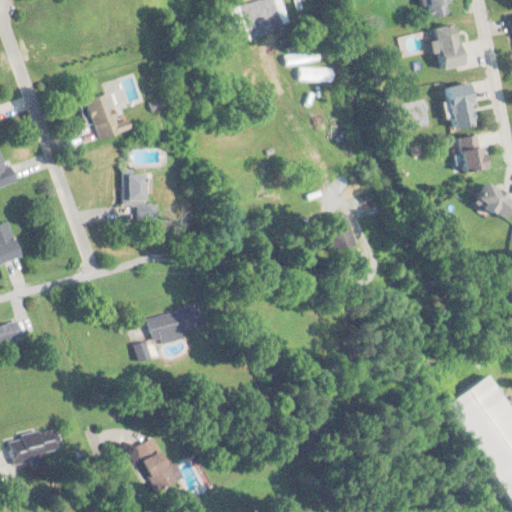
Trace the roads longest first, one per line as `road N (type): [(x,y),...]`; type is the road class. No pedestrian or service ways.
road 1 (residential): [(330,188),(358,247),(354,271),(148,256),(0,296)]
road 2 (residential): [(92,273),(0,22)]
road 3 (residential): [(511,156),(474,0)]
